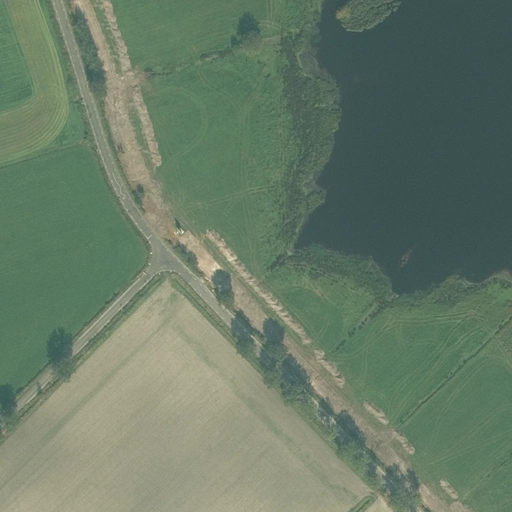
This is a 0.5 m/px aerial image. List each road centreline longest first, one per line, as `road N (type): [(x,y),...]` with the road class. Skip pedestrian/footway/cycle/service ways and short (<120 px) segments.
road 1 (unclassified): [(413,511),(156,249)]
road 2 (unclassified): [(156,249),(108,165),(54,0)]
road 3 (unclassified): [(0,414),(156,249)]
